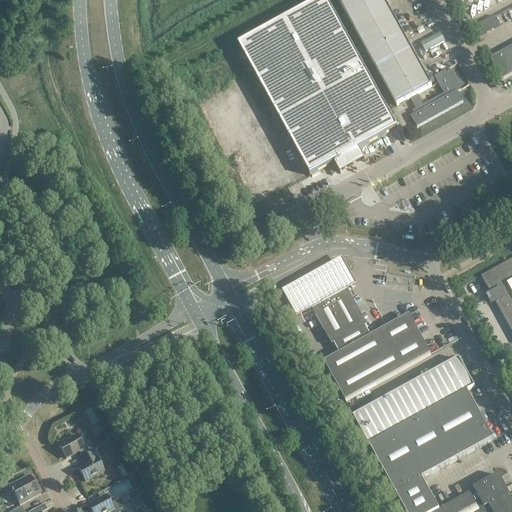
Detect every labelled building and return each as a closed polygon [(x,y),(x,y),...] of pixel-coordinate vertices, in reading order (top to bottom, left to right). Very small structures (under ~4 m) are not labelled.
[(322,0),(238,46),(310,177),(336,163),(340,170),(362,158),(358,150),(397,129),(326,0),(322,0)] [(342,0),(339,2),(396,107),(410,100),(416,110),(412,112),(414,116),(410,118),(416,128),(463,103),(457,93),(461,91),(455,80),(451,82),(447,75),(436,81),(440,88),(444,86),(448,93),(423,106),(418,96),(432,88),(383,0),(342,0)] [(495,17),(473,29),(478,39),(500,26),(495,17)] [(511,46),(489,59),(501,81),(511,75),(511,46)] [(281,288),(296,315),(356,282),(342,256),(281,288)] [(511,260),(481,278),(511,334),(511,260)] [(313,311),(312,311),(331,346),(334,345),(339,355),(324,364),(345,403),(430,356),(409,317),(382,332),(370,338),(365,328),(366,327),(349,296),(347,292),(313,311)] [(458,360),(352,419),(368,447),(403,511),(511,511),(511,501),(498,476),(472,490),(473,492),(438,511),(421,480),(493,441),(466,393),(474,389),(458,360)] [(108,443),(103,434),(80,447),(75,437),(59,446),(66,459),(78,452),(81,458),(108,443)] [(78,469),(85,483),(104,472),(96,459),(95,459),(92,454),(82,460),(85,465),(78,469)] [(9,488),(12,493),(11,494),(12,496),(13,495),(19,506),(39,495),(29,477),(9,488)] [(88,507),(90,511),(109,511),(113,510),(108,501),(113,498),(108,489),(97,495),(100,500),(88,507)] [(139,497),(132,501),(136,510),(144,506),(139,497)]
